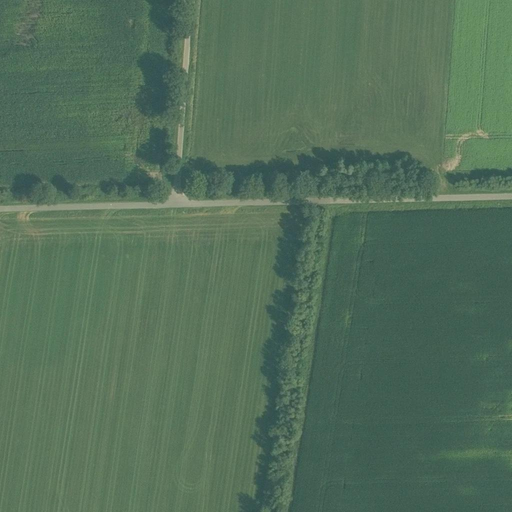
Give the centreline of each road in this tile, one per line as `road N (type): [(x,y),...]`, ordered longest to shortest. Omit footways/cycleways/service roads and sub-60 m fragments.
road 1 (unclassified): [(181,197),(511,189)]
road 2 (unclassified): [(194,0),(181,197)]
road 3 (unclassified): [(181,197),(0,202)]
